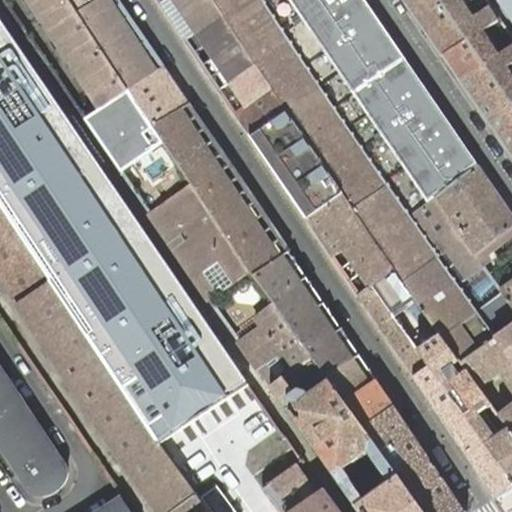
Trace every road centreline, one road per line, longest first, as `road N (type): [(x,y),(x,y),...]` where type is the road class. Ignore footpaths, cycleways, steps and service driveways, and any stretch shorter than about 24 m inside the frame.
road 1 (residential): [(140,0),(488,511)]
road 2 (residential): [(511,186),(384,0)]
road 3 (residential): [(63,511),(87,495),(92,475),(0,328)]
